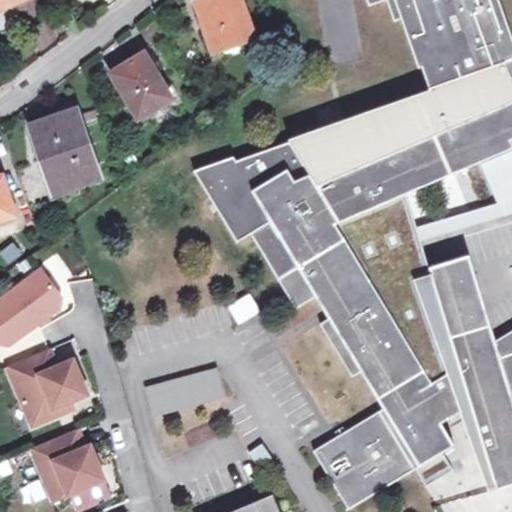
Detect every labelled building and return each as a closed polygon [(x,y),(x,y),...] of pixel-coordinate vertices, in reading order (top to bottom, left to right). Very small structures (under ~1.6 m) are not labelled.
[(11,0),(9,0),(0,4),(0,9),(13,3),(11,0)] [(233,156),(194,171),(237,242),(251,235),(295,309),(318,296),(331,316),(320,324),(352,378),(364,370),(386,408),(312,451),(349,509),(415,469),(443,452),(454,446),(442,424),(471,405),(479,431),(509,413),(511,411),(511,331),(490,344),(485,326),(451,336),(430,268),(428,269),(420,242),(415,228),(406,196),(484,162),(511,149),(511,35),(499,0),(366,0),(369,6),(386,0),(394,22),(405,18),(431,93),(237,161),(233,156)] [(214,48),(252,35),(239,0),(204,0),(198,2),(214,48)] [(143,52),(110,73),(139,118),(172,98),(143,52)] [(31,127),(44,164),(53,161),(64,189),(100,176),(76,110),(31,127)] [(502,203),(415,228),(420,242),(511,214),(511,149),(484,162),(502,203)] [(53,161),(44,164),(54,192),(64,189),(53,161)] [(0,175),(0,219),(15,215),(2,175),(0,175)] [(468,257),(430,268),(451,336),(485,326),(478,289),(468,257)] [(0,342),(9,344),(59,307),(60,297),(41,270),(0,300),(0,342)] [(56,366),(49,348),(8,365),(33,425),(57,414),(55,407),(70,401),(87,393),(73,359),(56,366)] [(218,368),(145,388),(153,417),(225,397),(218,368)] [(70,401),(55,407),(57,414),(73,407),(70,401)] [(511,418),(509,413),(479,431),(497,488),(511,484),(511,418)] [(77,428),(31,447),(54,500),(81,488),(105,478),(90,444),(85,446),(77,428)] [(443,452),(415,469),(426,486),(453,470),(443,452)] [(0,476),(11,473),(7,460),(0,462),(0,476)] [(105,478),(81,488),(85,497),(108,487),(105,478)] [(230,511),(280,511),(272,494),(230,511)]
